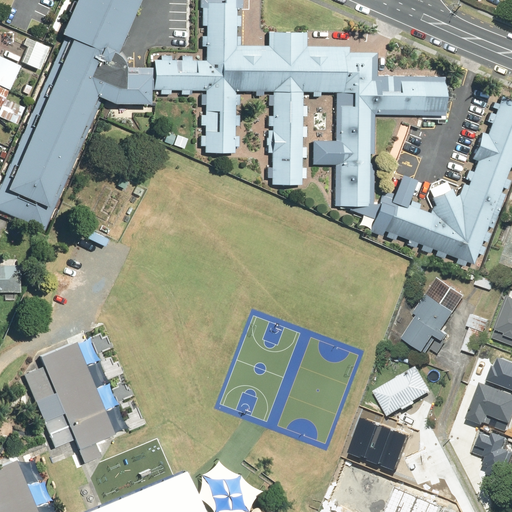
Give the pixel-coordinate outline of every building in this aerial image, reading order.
[(138,0),(75,0),(61,33),(66,36),(0,187),(0,207),(45,227),(102,97),(116,103),(151,104),(151,69),(125,68),(121,54),(116,52),(138,0)] [(303,92),(336,92),(335,140),(313,140),(312,164),(335,164),(334,205),(373,206),(373,162),(369,162),(370,154),(374,154),(374,114),(443,115),(443,76),(377,76),(377,52),(349,52),(349,46),(306,46),(306,32),(269,32),(268,45),(236,45),(236,0),(206,0),(206,60),(154,59),(154,90),(205,90),(205,152),(235,152),(236,91),(273,91),(272,184),(302,184),(303,92)] [(50,47),(27,37),(23,45),(27,47),(21,62),(40,70),(50,47)] [(26,107),(5,98),(21,66),(0,56),(0,117),(18,126),(26,107)] [(371,226),(474,264),(511,161),(511,100),(502,96),(488,135),(483,133),(473,158),(478,160),(455,221),(408,204),(417,181),(402,176),(395,194),(384,190),(371,226)] [(511,237),(502,263),(511,266),(511,237)] [(0,290),(22,291),(23,264),(0,263),(0,290)] [(155,290),(135,298),(149,332),(169,324),(155,290)] [(457,311),(429,292),(416,311),(421,314),(406,337),(430,352),(442,334),(450,339),(454,332),(446,327),(457,311)] [(511,294),(507,293),(495,326),(497,326),(494,336),(511,343),(511,294)] [(128,302),(107,310),(122,345),(142,336),(128,302)] [(485,328),(473,324),(466,349),(478,353),(485,328)] [(172,330),(153,338),(166,371),(186,363),(172,330)] [(113,434),(73,333),(35,348),(75,449),(113,434)] [(143,340),(123,349),(138,382),(157,374),(143,340)] [(511,362),(494,355),(484,379),(511,390),(511,362)] [(420,363),(378,390),(394,414),(436,388),(420,363)] [(42,370),(24,377),(33,401),(52,393),(42,370)] [(190,372),(170,380),(184,413),(204,405),(190,372)] [(511,395),(479,383),(465,419),(480,425),(482,422),(504,431),(511,412),(511,395)] [(162,384),(143,391),(156,425),(176,418),(162,384)] [(363,417),(349,454),(394,471),(409,435),(363,417)] [(62,418),(46,424),(54,445),(71,439),(62,418)] [(490,438),(479,433),(471,453),(485,459),(482,465),(487,467),(483,477),(501,484),(511,458),(511,452),(501,448),(504,439),(492,434),(490,438)] [(42,511),(21,460),(0,467),(0,511),(42,511)] [(73,461),(58,467),(62,477),(77,471),(73,461)] [(201,511),(180,467),(172,471),(101,501),(77,511),(201,511)] [(394,487),(383,511),(410,511),(418,497),(394,487)] [(436,511),(439,507),(418,497),(410,511),(436,511)]
